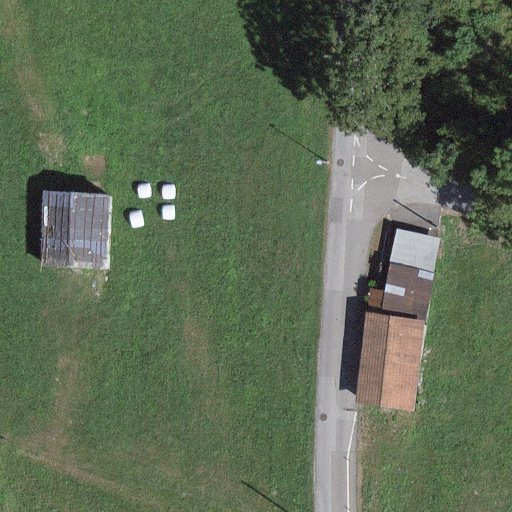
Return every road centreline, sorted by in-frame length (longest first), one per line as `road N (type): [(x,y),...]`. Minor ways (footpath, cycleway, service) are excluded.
road 1 (residential): [(353,170),(340,511)]
road 2 (residential): [(362,0),(353,170)]
road 3 (residential): [(353,170),(511,214)]
